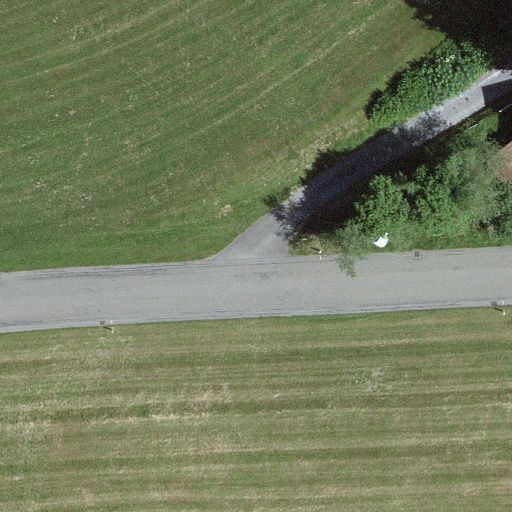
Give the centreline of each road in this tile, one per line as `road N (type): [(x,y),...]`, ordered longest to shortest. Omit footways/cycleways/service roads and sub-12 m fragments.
road 1 (tertiary): [(511,275),(0,304)]
road 2 (track): [(511,80),(300,206),(263,242),(243,290)]
